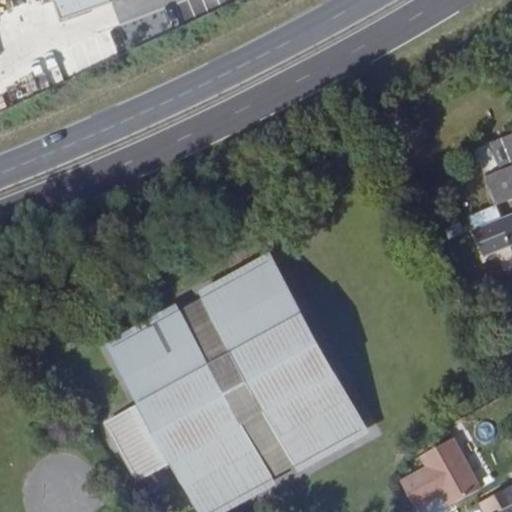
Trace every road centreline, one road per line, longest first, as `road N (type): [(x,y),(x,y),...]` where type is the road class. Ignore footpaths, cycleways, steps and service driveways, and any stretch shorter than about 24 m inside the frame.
road 1 (trunk): [(0,216),(242,109),(443,0)]
road 2 (trunk): [(351,0),(225,70),(0,172)]
